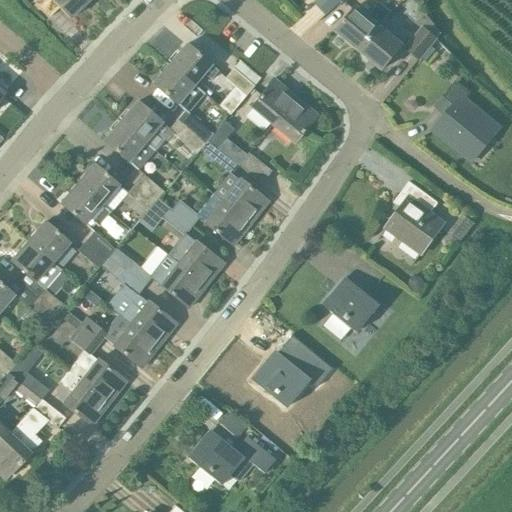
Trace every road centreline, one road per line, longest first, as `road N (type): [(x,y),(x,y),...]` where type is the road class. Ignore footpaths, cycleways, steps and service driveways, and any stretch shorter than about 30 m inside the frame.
road 1 (residential): [(67,511),(240,312),(366,119)]
road 2 (residential): [(366,119),(357,97),(232,0)]
road 3 (primary): [(391,511),(511,381)]
road 4 (residential): [(511,215),(475,200),(366,119)]
road 5 (residential): [(69,98),(162,0)]
